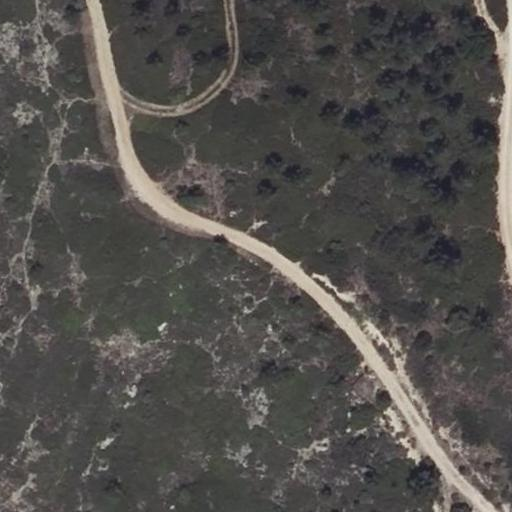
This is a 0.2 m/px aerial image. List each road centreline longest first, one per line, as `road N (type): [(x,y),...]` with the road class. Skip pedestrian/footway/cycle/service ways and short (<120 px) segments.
road 1 (track): [(94,0),(132,175),(153,205),(264,254),(324,302),(388,371),(491,511)]
road 2 (track): [(109,82),(138,101),(171,109),(194,103),(232,67),(229,0)]
road 3 (track): [(511,258),(503,215),(511,84)]
